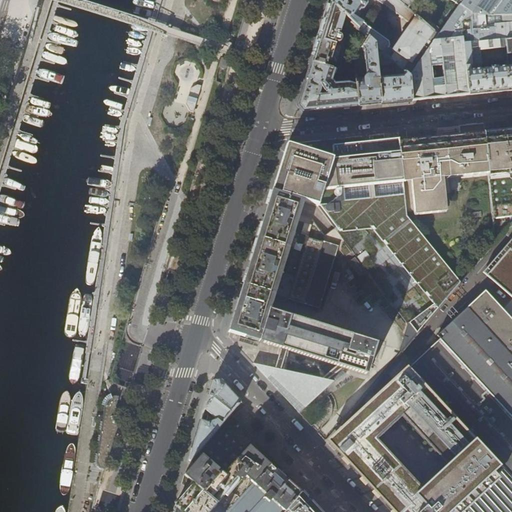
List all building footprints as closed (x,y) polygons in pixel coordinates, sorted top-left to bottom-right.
[(350,21),(368,38),(375,44),(397,64),(405,72),(409,76),(433,41),(437,36),(407,9),(396,0),(331,0),(330,2),(350,21)] [(396,0),(407,9),(412,0),(396,0)] [(511,0),(462,0),(459,4),(473,14),(511,16),(511,0)] [(334,70),(350,21),(330,2),(325,21),(317,44),(312,63),(334,70)] [(511,16),(473,14),(459,4),(458,6),(437,36),(433,41),(462,38),(468,95),(473,94),(497,92),(502,91),(511,90),(511,16)] [(377,66),(375,44),(368,38),(362,47),(364,52),(366,77),(365,77),(364,78),(364,79),(356,80),(356,84),(358,106),(362,106),(381,104),(379,86),(373,87),(372,81),(379,80),(378,78),(377,66)] [(462,38),(433,41),(409,76),(412,101),(417,100),(442,97),(461,96),(468,95),(462,38)] [(377,66),(397,64),(375,44),(377,66)] [(336,70),(334,70),(312,63),(305,85),(298,106),(303,112),(347,107),(358,106),(356,84),(348,82),(335,83),(334,82),(333,81),(336,70)] [(412,101),(409,76),(405,72),(402,75),(378,78),(379,80),(379,86),(381,104),(385,103),(412,101)] [(194,109),(200,89),(202,90),(204,84),(197,82),(188,87),(187,91),(189,92),(187,101),(185,100),(183,105),(188,114),(195,116),(196,110),(194,109)] [(511,120),(500,122),(483,124),(466,125),(459,126),(460,137),(439,139),(426,140),(408,142),(398,143),(405,211),(445,207),(443,192),(450,192),(449,177),(488,173),(511,171),(511,170),(511,120)] [(287,144),(279,169),(272,191),(304,201),(318,205),(319,205),(338,231),(372,227),(435,303),(408,323),(417,335),(462,282),(406,215),(405,211),(398,143),(398,139),(385,140),(380,141),(373,142),(363,143),(355,144),(332,146),(333,153),(331,157),(308,150),(298,147),(287,144)] [(511,171),(488,173),(493,219),(511,216),(511,171)] [(319,311),(338,248),(307,238),(300,235),(294,233),(304,201),(272,191),(263,221),(255,245),(243,285),(235,309),(229,329),(228,332),(281,348),(287,350),(281,369),(275,368),(253,363),(277,389),(299,413),(334,381),(328,380),(321,378),(284,370),(289,351),(336,365),(343,368),(367,375),(376,344),(270,310),(275,296),(319,311)] [(307,238),(311,225),(304,223),(300,235),(307,238)] [(511,294),(511,262),(496,278),(511,294)] [(408,367),(408,368),(466,433),(511,483),(511,320),(485,291),(437,336),(440,339),(409,368),(408,367)] [(401,354),(416,335),(408,324),(398,350),(401,354)] [(287,350),(281,348),(275,368),(281,369),(287,350)] [(336,365),(321,378),(328,380),(343,368),(336,365)] [(511,511),(511,483),(466,433),(408,368),(338,449),(341,452),(363,476),(388,503),(391,506),(387,509),(390,511),(396,511),(511,511)] [(209,393),(205,405),(224,383),(222,381),(220,379),(213,381),(209,393)] [(230,413),(241,401),(230,390),(224,383),(205,405),(198,429),(189,459),(230,413)] [(130,389),(122,386),(119,396),(115,396),(114,396),(112,397),(110,398),(107,401),(105,404),(97,462),(97,463),(98,467),(101,468),(105,470),(130,389)] [(230,413),(189,459),(188,460),(193,465),(190,468),(184,475),(225,511),(227,511),(275,460),(266,451),(243,426),(230,413)] [(290,477),(275,460),(227,511),(225,511),(184,475),(181,484),(189,490),(183,496),(174,506),(180,511),(283,511),(303,491),(290,477)] [(322,511),(318,508),(303,491),(283,511),(322,511)]
